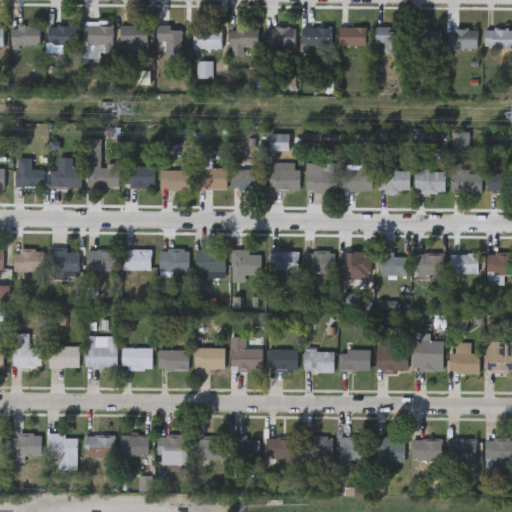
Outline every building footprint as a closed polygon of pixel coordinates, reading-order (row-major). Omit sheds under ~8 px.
[(91,60),(82,60),(82,22),(111,22),(111,51),(91,51),(91,60)] [(39,45),(10,45),(10,23),(39,23),(39,45)] [(147,42),(120,42),(120,23),(147,23),(147,42)] [(72,24),(72,43),(45,43),(45,24),(72,24)] [(165,48),(165,42),(154,42),(154,25),(181,25),(181,48),(165,48)] [(220,47),(192,47),(192,25),(220,25),(220,47)] [(331,26),(330,45),(301,45),(301,25),(331,26)] [(293,45),(283,45),(283,50),(265,50),(265,26),(293,26),(293,45)] [(365,26),(365,44),(337,44),(337,26),(365,26)] [(401,51),(384,51),(384,42),(373,42),(373,26),(401,26),(401,51)] [(257,45),(228,45),(228,27),(257,27),(257,45)] [(410,27),(439,27),(439,50),(410,50),(410,27)] [(475,47),(447,47),(447,27),(475,27),(475,47)] [(511,27),(511,46),(483,46),(483,27),(511,27)] [(232,168),(241,168),(241,161),(252,161),(252,168),(264,168),(264,188),(232,188),(232,168)] [(269,189),(269,161),(298,161),(298,189),(269,189)] [(43,188),(14,188),(14,162),(30,162),(30,168),(43,168),(43,188)] [(335,162),(335,190),(306,190),(306,162),(335,162)] [(444,170),(444,192),(416,192),(416,163),(430,163),(430,170),(444,170)] [(153,165),(153,186),(123,186),(123,165),(153,165)] [(346,190),(346,165),(372,165),(372,190),(346,190)] [(81,166),(81,186),(49,186),(49,166),(81,166)] [(117,167),(117,186),(86,186),(86,167),(117,167)] [(226,188),(196,188),(196,167),(226,167),(226,188)] [(191,189),(161,189),(161,168),(191,168),(191,189)] [(378,168),(409,168),(409,191),(378,191),(378,168)] [(481,193),(451,193),(451,170),(481,170),(481,193)] [(13,270),(13,248),(43,248),(43,270),(13,270)] [(79,252),(79,272),(49,272),(49,248),(67,248),(67,252),(79,252)] [(123,268),(123,248),(149,248),(149,268),(123,268)] [(159,248),(189,248),(189,272),(159,272),(159,248)] [(208,277),(195,277),(195,248),(224,248),(224,270),(208,270),(208,277)] [(115,270),(85,270),(85,250),(115,250),(115,270)] [(231,250),(260,250),(260,274),(244,274),(244,278),(231,278),(231,250)] [(297,277),(268,277),(268,250),(297,250),(297,277)] [(304,250),(334,250),(334,271),(304,271),(304,250)] [(406,274),(380,274),(380,250),(394,250),(394,254),(406,254),(406,274)] [(370,277),(340,277),(340,252),(370,252),(370,277)] [(449,252),(477,252),(477,272),(449,272),(449,252)] [(485,274),(485,252),(510,252),(510,274),(485,274)] [(442,254),(442,273),(413,273),(413,254),(442,254)] [(41,346),(41,365),(11,365),(11,332),(29,332),(29,346),(41,346)] [(84,366),(84,334),(116,334),(116,366),(84,366)] [(245,336),(245,348),(262,348),(262,368),(230,368),(230,336),(245,336)] [(412,369),(412,339),(442,339),(442,369),(412,369)] [(511,371),(485,371),(485,341),(511,341),(511,371)] [(478,372),(448,372),(448,351),(455,351),(455,343),(469,343),(469,351),(478,351),(478,372)] [(375,369),(375,344),(389,344),(389,348),(406,348),(406,369),(375,369)] [(79,365),(48,365),(48,345),(79,345),(79,365)] [(121,346),(151,346),(151,369),(121,369),(121,346)] [(224,346),(224,369),(194,369),(194,346),(224,346)] [(188,348),(188,369),(157,369),(157,348),(188,348)] [(296,348),(296,369),(266,369),(266,348),(296,348)] [(369,348),(369,369),(339,369),(339,348),(369,348)] [(334,350),(334,370),(303,370),(303,350),(334,350)] [(40,432),(40,454),(24,454),(24,461),(13,461),(13,432),(40,432)] [(76,468),(59,468),(59,457),(47,457),(47,433),(76,433),(76,468)] [(84,433),(114,433),(114,455),(84,455),(84,433)] [(148,435),(148,455),(120,455),(120,435),(148,435)] [(158,463),(158,435),(186,435),(186,463),(158,463)] [(222,435),(222,458),(193,458),(193,435),(222,435)] [(365,458),(339,458),(339,435),(365,435),(365,458)] [(228,459),(228,436),(258,436),(258,459),(228,459)] [(332,457),(303,457),(303,436),(332,436),(332,457)] [(265,457),(265,437),(295,437),(295,457),(265,457)] [(374,460),(374,437),(405,437),(405,460),(374,460)] [(448,437),(475,437),(475,463),(448,463),(448,437)] [(442,438),(442,459),(411,459),(411,438),(442,438)] [(484,438),(511,438),(511,462),(484,462),(484,438)]
